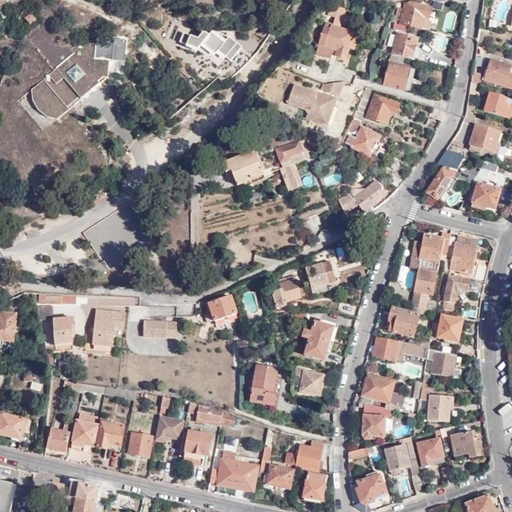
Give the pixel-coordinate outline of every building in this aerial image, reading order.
[(401,22),(401,24),(406,25),(426,30),(431,8),(407,2),(402,19),(401,22)] [(340,29),(346,10),(332,6),(329,17),(335,18),(333,27),(340,29)] [(398,8),(395,20),(401,22),(402,19),(405,10),(398,8)] [(26,18),(31,24),(37,18),(32,13),(26,18)] [(47,117),(58,120),(74,107),(75,105),(75,101),(104,78),(107,78),(108,79),(109,72),(110,61),(95,59),(96,44),(80,42),(74,47),(53,20),(44,28),(37,18),(31,24),(38,33),(29,39),(55,71),(32,89),(32,99),(38,110),(47,117)] [(405,31),(406,25),(401,24),(395,22),(394,28),(405,31)] [(352,43),(354,34),(340,29),(333,27),(332,27),(333,26),(326,24),(317,54),(331,58),(334,50),(338,51),(337,57),(346,60),(350,49),(352,43)] [(480,29),(478,43),(487,44),(489,31),(480,29)] [(398,34),(393,55),(412,60),(417,39),(398,34)] [(487,44),(478,43),(474,65),(482,67),(484,67),(488,45),(487,44)] [(299,51),(294,50),(289,57),(297,60),(299,51)] [(346,67),(353,70),(360,56),(353,53),(346,67)] [(491,59),(484,81),(511,89),(511,87),(511,74),(509,74),(511,65),(491,59)] [(391,63),(385,85),(404,90),(409,69),(391,63)] [(482,67),(474,65),(473,71),(481,73),(482,67)] [(404,90),(409,91),(415,70),(409,69),(404,90)] [(481,73),(473,71),(471,82),(480,84),(483,73),(481,73)] [(75,101),(75,105),(107,78),(104,78),(75,101)] [(329,84),(324,83),(322,90),(339,96),(344,82),(329,84)] [(477,96),(481,85),(480,84),(471,82),(469,93),(477,96)] [(326,104),(333,106),(336,99),(323,93),(319,94),(318,97),(315,95),(316,92),(295,84),(287,103),(307,111),(305,116),(319,122),(326,104)] [(371,89),(367,87),(353,118),(358,120),(360,121),(364,111),(363,110),(371,89)] [(508,117),(511,105),(511,100),(490,93),(485,109),(508,117)] [(391,126),(399,104),(374,96),(366,117),(391,126)] [(466,111),(473,113),(475,106),(468,103),(466,111)] [(326,125),(333,106),(326,104),(319,122),(326,125)] [(74,107),(58,120),(62,126),(79,112),(74,107)] [(429,117),(441,122),(445,111),(432,107),(429,117)] [(472,124),(475,114),(473,113),(466,111),(463,121),(470,124),(472,124)] [(353,118),(348,131),(352,133),(358,120),(353,118)] [(461,148),(470,124),(463,121),(459,130),(449,144),(461,148)] [(493,141),(497,131),(477,124),(469,149),(480,153),(481,149),(484,150),(498,154),(501,144),(497,143),(493,141)] [(357,138),(351,135),(347,143),(370,157),(382,136),(364,127),(357,138)] [(289,158),(302,152),(306,150),(302,141),(275,153),(281,165),(290,161),(289,158)] [(341,146),(333,142),(329,146),(336,154),(344,149),(341,146)] [(449,144),(446,149),(460,154),(462,148),(461,148),(449,144)] [(262,178),(252,152),(235,158),(236,160),(221,167),(227,181),(232,179),(236,188),(262,178)] [(305,160),(302,152),(289,158),(290,161),(281,165),(283,169),(305,160)] [(495,174),(497,165),(484,161),(479,171),(473,182),(478,184),(470,207),(485,212),(487,207),(494,209),(501,190),(488,186),(492,173),(495,174)] [(455,171),(443,167),(426,193),(436,200),(455,171)] [(458,177),(473,182),(479,171),(463,167),(458,177)] [(388,180),(399,187),(405,180),(394,172),(388,180)] [(385,194),(376,181),(352,199),(362,212),(385,194)] [(342,190),(348,188),(346,183),(335,187),(339,197),(344,195),(342,190)] [(320,237),(328,237),(329,230),(320,229),(320,237)] [(446,257),(450,235),(441,233),(440,239),(423,236),(422,243),(419,259),(420,259),(418,268),(437,272),(438,263),(440,256),(446,257)] [(455,243),(476,247),(477,240),(457,236),(455,243)] [(419,259),(422,243),(415,241),(410,266),(418,268),(420,259),(419,259)] [(442,273),(449,274),(449,270),(471,274),(477,247),(476,247),(455,243),(452,260),(445,258),(444,264),(442,273)] [(217,263),(217,249),(207,249),(207,263),(217,263)] [(328,262),(304,269),(312,294),(323,291),(321,285),(326,284),(327,285),(334,282),(328,262)] [(437,272),(418,268),(418,269),(412,307),(435,313),(437,302),(427,300),(427,295),(432,295),(437,272)] [(300,298),(294,277),(286,279),(287,283),(279,285),(280,289),(273,292),(274,294),(272,295),(276,309),(286,306),(285,302),(300,298)] [(469,281),(450,277),(445,302),(454,303),(456,293),(459,293),(461,292),(464,290),(468,290),(469,281)] [(61,304),(61,303),(61,297),(46,296),(46,294),(39,294),(39,303),(61,304)] [(76,304),(76,295),(61,294),(61,297),(61,303),(76,304)] [(231,296),(209,304),(212,312),(206,314),(208,322),(214,319),(215,320),(236,313),(231,296)] [(36,305),(39,317),(52,317),(52,305),(36,305)] [(123,328),(124,312),(96,309),(93,343),(112,344),(114,327),(123,328)] [(419,317),(391,309),(386,329),(414,336),(419,317)] [(18,313),(1,311),(0,311),(0,339),(14,342),(18,313)] [(441,316),(434,315),(430,337),(437,338),(441,316)] [(461,320),(441,316),(437,338),(458,342),(461,320)] [(75,341),(74,317),(53,319),(55,342),(75,341)] [(167,321),(145,320),(144,336),(167,337),(167,321)] [(305,357),(324,362),(333,328),(315,323),(311,335),(304,333),(303,339),(310,340),(305,357)] [(421,348),(398,341),(398,343),(377,337),(373,355),(394,361),(396,357),(398,350),(406,352),(406,351),(418,354),(418,358),(426,359),(427,349),(421,348)] [(433,352),(434,351),(427,349),(426,359),(431,360),(430,373),(460,378),(461,369),(459,369),(454,368),(456,356),(433,352)] [(404,359),(406,352),(398,350),(396,357),(404,359)] [(273,397),(276,371),(257,367),(251,405),(275,408),(277,397),(273,397)] [(303,373),(303,371),(296,369),(295,377),(303,378),(303,373)] [(324,376),(303,373),(303,378),(301,393),(321,396),(324,376)] [(368,373),(360,402),(364,403),(371,405),(373,399),(403,406),(406,392),(403,391),(405,386),(402,385),(403,382),(394,380),(368,373)] [(45,378),(33,374),(24,375),(24,381),(32,381),(31,388),(41,391),(45,378)] [(428,390),(432,390),(433,383),(429,383),(429,379),(428,377),(428,375),(423,375),(421,383),(421,389),(428,390)] [(85,384),(81,383),(67,379),(65,386),(72,389),(72,391),(84,394),(85,390),(84,390),(85,384)] [(104,394),(105,386),(86,384),(85,390),(104,394)] [(138,390),(119,388),(108,387),(106,397),(135,401),(138,390)] [(426,401),(428,390),(421,389),(419,400),(426,401)] [(452,397),(429,395),(426,420),(447,422),(448,406),(451,406),(452,397)] [(173,400),(164,398),(162,407),(166,408),(171,409),(173,400)] [(191,403),(189,412),(195,413),(197,404),(191,403)] [(371,405),(364,403),(364,415),(363,415),(362,433),(363,433),(363,439),(369,439),(371,437),(371,434),(383,434),(384,418),(383,418),(384,407),(371,405)] [(196,419),(220,424),(222,413),(221,412),(198,408),(196,419)] [(416,422),(417,415),(407,412),(405,420),(416,422)] [(232,426),(234,417),(222,413),(220,424),(232,426)] [(31,435),(34,422),(27,420),(0,414),(0,415),(0,435),(22,441),(23,433),(31,435)] [(161,417),(156,440),(169,442),(170,438),(179,440),(183,421),(161,417)] [(220,427),(220,424),(196,419),(196,422),(220,427)] [(97,426),(77,421),(71,448),(83,451),(85,444),(92,446),(97,426)] [(73,435),(76,424),(66,422),(64,432),(51,429),(46,448),(65,453),(71,434),(73,435)] [(121,447),(125,427),(103,422),(97,447),(107,449),(108,444),(121,447)] [(453,435),(452,427),(439,430),(441,438),(453,435)] [(188,434),(183,434),(180,450),(193,453),(192,458),(191,463),(199,465),(200,457),(206,459),(211,435),(189,430),(188,434)] [(473,440),(471,432),(449,437),(452,457),(467,454),(468,458),(482,455),(479,438),(473,440)] [(152,439),(134,434),(129,454),(148,458),(152,439)] [(405,444),(408,454),(413,453),(409,437),(401,439),(402,445),(405,444)] [(298,465),(303,467),(317,471),(319,471),(324,443),(312,440),(311,447),(301,445),(299,455),(288,452),(285,463),(298,465)] [(437,440),(417,444),(422,468),(432,465),(431,461),(441,458),(437,440)] [(409,467),(404,446),(385,450),(389,472),(390,471),(391,475),(401,473),(400,470),(409,467)] [(262,459),(268,460),(269,460),(271,449),(264,447),(262,459)] [(347,452),(348,459),(367,454),(366,448),(347,452)] [(220,470),(212,469),(209,482),(217,483),(217,484),(253,491),(258,466),(233,461),(234,454),(225,452),(223,459),(222,460),(220,470)] [(233,461),(258,466),(259,459),(234,454),(233,461)] [(289,488),(292,471),(270,466),(267,484),(289,488)] [(443,480),(451,479),(448,467),(441,469),(443,480)] [(326,476),(307,472),(302,496),(322,500),(326,476)] [(377,473),(356,481),(359,488),(356,489),(361,502),(365,505),(372,502),(371,499),(385,493),(377,473)] [(415,491),(422,489),(418,475),(411,477),(415,491)] [(30,491),(69,500),(69,497),(77,498),(76,501),(73,511),(102,511),(104,505),(95,502),(99,488),(73,482),(72,487),(33,478),(33,479),(30,491)] [(0,511),(6,511),(12,486),(0,482),(0,511)] [(493,511),(488,496),(465,504),(467,511),(493,511)] [(73,511),(76,501),(77,498),(69,497),(69,500),(65,511),(73,511)]
